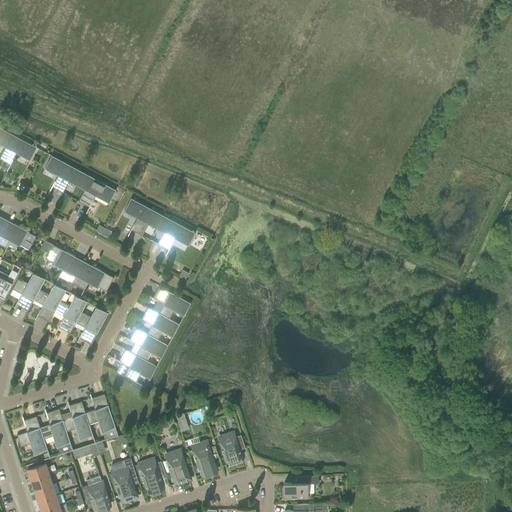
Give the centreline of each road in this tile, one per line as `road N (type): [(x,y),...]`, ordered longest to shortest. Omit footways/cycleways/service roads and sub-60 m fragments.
road 1 (residential): [(91,368),(139,266),(0,198)]
road 2 (residential): [(136,511),(259,473),(269,511)]
